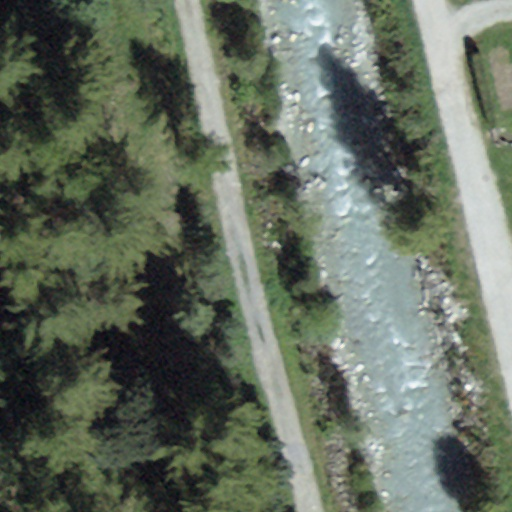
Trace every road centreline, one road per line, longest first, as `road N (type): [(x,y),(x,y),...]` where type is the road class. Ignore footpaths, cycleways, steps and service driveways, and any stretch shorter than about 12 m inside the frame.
road 1 (track): [(185,0),(309,511)]
road 2 (track): [(428,0),(511,324)]
